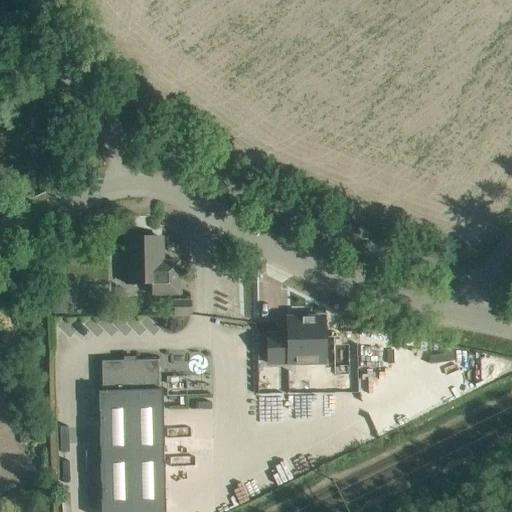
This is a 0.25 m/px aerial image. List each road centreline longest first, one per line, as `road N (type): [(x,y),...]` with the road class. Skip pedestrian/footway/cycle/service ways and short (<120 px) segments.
road 1 (unclassified): [(466,318),(368,291),(254,242),(161,187)]
road 2 (unclassified): [(0,47),(76,83),(111,135)]
road 3 (unclassified): [(0,240),(125,185)]
